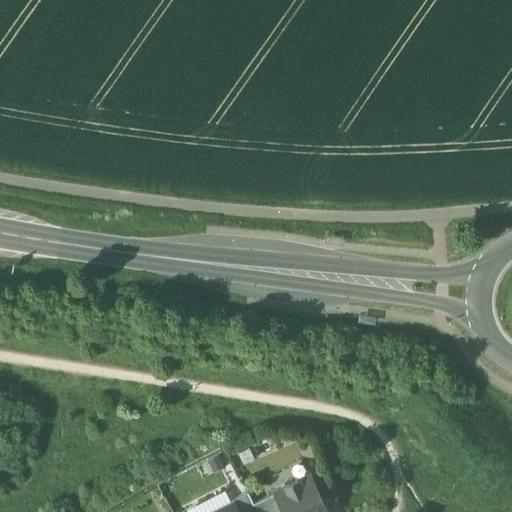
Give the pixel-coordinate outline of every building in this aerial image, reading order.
[(274,492),(284,511),(328,511),(310,474),(298,479),(297,477),(285,483),(287,485),(274,492)] [(233,501),(238,511),(256,511),(252,502),(253,501),(247,489),(229,498),(231,502),(233,501)] [(252,502),(256,511),(284,511),(274,492),(253,501),(252,502)] [(191,505),(194,511),(199,511),(217,502),(212,494),(191,505)] [(238,511),(233,501),(231,502),(211,511),(238,511)]
